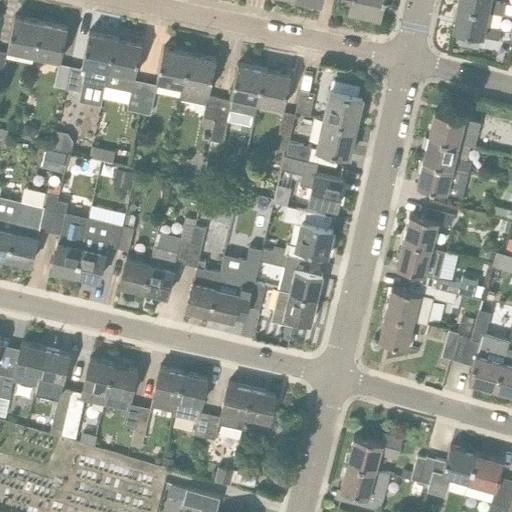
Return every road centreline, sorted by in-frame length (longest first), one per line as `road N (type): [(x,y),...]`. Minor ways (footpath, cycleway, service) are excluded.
road 1 (residential): [(331,376),(0,300)]
road 2 (residential): [(397,64),(72,0)]
road 3 (residential): [(331,376),(397,64)]
road 4 (residential): [(511,425),(331,376)]
road 5 (residential): [(302,511),(331,376)]
